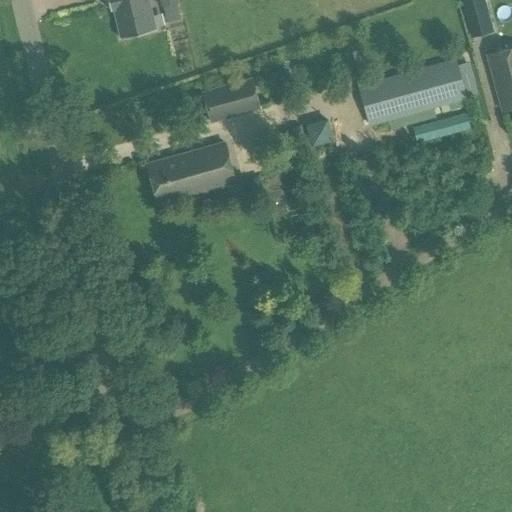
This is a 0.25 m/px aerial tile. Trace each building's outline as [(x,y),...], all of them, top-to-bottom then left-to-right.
[(148,0),(107,0),(110,8),(113,7),(121,38),(155,30),(148,0)] [(492,31),(483,0),(462,0),(472,36),(492,31)] [(511,47),(484,55),(500,111),(511,107),(511,47)] [(138,54),(145,77),(164,72),(157,49),(138,54)] [(456,61),(359,87),(370,126),(388,121),(390,130),(436,117),(433,108),(466,99),(456,61)] [(251,79),(203,93),(211,122),(259,108),(251,79)] [(334,140),(328,119),(307,124),(312,146),(334,140)] [(296,145),(306,142),(302,127),(292,129),(296,145)] [(159,206),(236,184),(224,143),(147,165),(159,206)] [(267,200),(278,196),(268,171),(258,175),(267,200)] [(0,277),(7,279),(9,268),(0,266),(0,277)]
